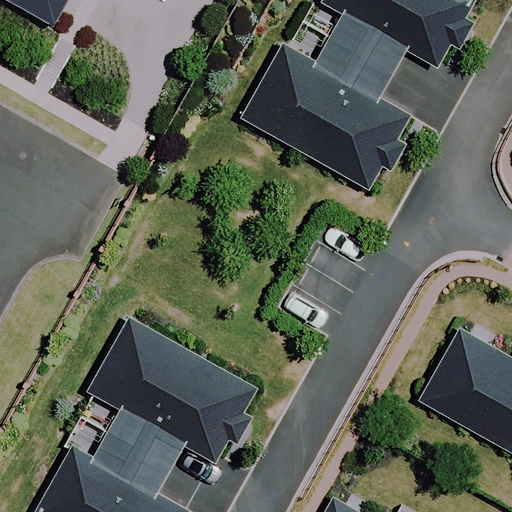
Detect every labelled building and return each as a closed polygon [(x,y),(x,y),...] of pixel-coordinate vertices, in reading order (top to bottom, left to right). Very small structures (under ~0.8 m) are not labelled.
[(18,0),(60,22),(72,0),(170,0),(178,4),(179,0),(18,0)] [(242,117),(366,185),(379,161),(389,166),(403,141),(393,136),(407,112),(379,97),(406,48),(438,65),(450,43),(460,49),(475,22),(466,17),(475,0),(319,0),(319,2),(341,14),(315,60),(283,42),(242,117)] [(183,511),(187,506),(156,489),(181,444),(213,461),(226,437),(236,442),(251,414),(245,410),(259,385),(128,312),(86,387),(120,406),(93,454),(71,442),(31,511),(183,511)] [(511,348),(463,320),(422,393),(511,443),(511,348)] [(363,511),(331,494),(321,511),(363,511)]
